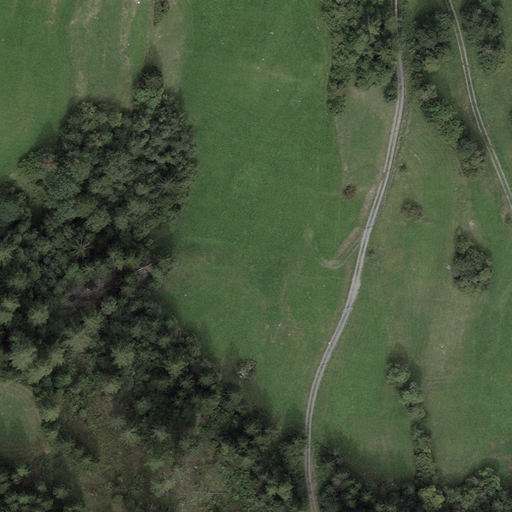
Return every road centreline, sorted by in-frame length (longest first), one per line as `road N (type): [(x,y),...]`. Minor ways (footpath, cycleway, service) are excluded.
road 1 (track): [(398,0),(402,80),(373,222),(308,405),(306,478),(314,511)]
road 2 (track): [(448,0),(511,207)]
